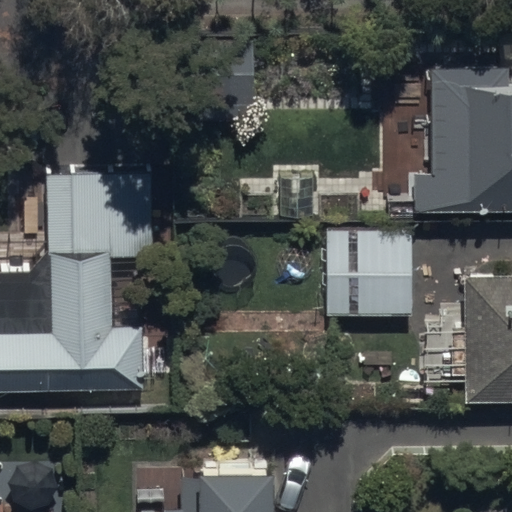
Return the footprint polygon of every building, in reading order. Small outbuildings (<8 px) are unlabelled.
[(253,105),(253,43),(195,43),(196,105),(253,105)] [(448,126),(448,209),(511,209),(511,81),(511,64),(429,64),(429,126),(448,126)] [(30,270),(0,270),(0,389),(144,387),(143,326),(113,326),(112,257),(153,256),(151,171),(144,171),(144,163),(75,165),(75,173),(47,173),(48,251),(29,252),(30,270)] [(412,315),(412,222),(323,223),(324,316),(412,315)] [(511,273),(466,273),(466,400),(511,400),(511,273)] [(274,511),(275,472),(264,472),(264,459),(178,459),(178,506),(161,506),(160,511),(274,511)]
